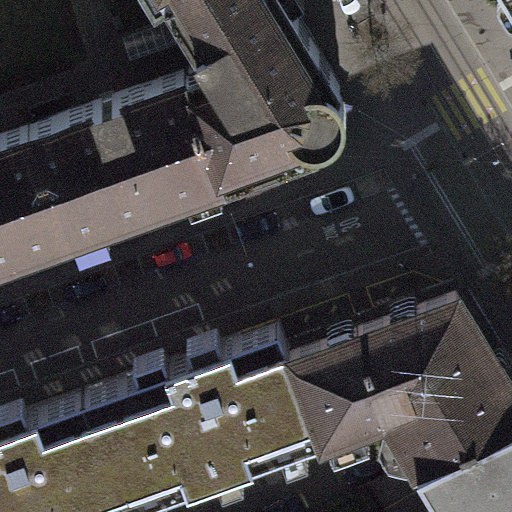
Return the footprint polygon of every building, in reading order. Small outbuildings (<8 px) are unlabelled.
[(161,0),(199,59),(178,67),(217,176),(311,142),(332,80),(283,0),(161,0)] [(178,67),(21,123),(60,232),(217,176),(178,67)] [(21,123),(0,130),(0,253),(60,232),(21,123)] [(511,376),(457,286),(287,345),(312,415),(322,425),(386,402),(419,457),(511,413),(511,376)] [(81,384),(117,484),(153,471),(158,487),(206,470),(200,454),(229,443),(235,459),(280,443),(275,429),(280,427),(312,415),(287,345),(276,314),(247,325),(81,384)] [(0,412),(0,511),(80,511),(85,510),(81,497),(117,484),(81,384),(0,412)] [(511,511),(511,413),(419,457),(453,511),(511,511)]
